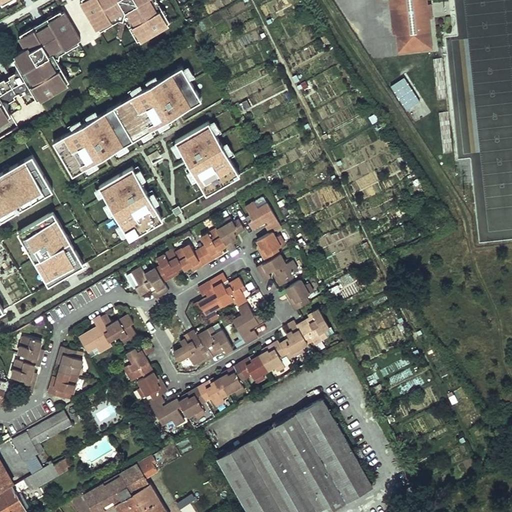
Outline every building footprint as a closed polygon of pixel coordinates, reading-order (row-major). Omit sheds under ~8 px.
[(82,0),(100,31),(122,19),(128,21),(141,43),(172,24),(158,0),(82,0)] [(389,0),(393,35),(396,35),(398,54),(434,50),(431,20),(433,19),(431,4),(429,4),(428,0),(389,0)] [(0,124),(13,116),(9,108),(10,101),(17,97),(16,94),(20,92),(22,94),(28,90),(35,92),(40,101),(71,83),(59,61),(61,54),(82,41),(64,8),(19,34),(26,47),(13,54),(18,63),(16,70),(10,73),(12,76),(7,79),(6,76),(0,79),(0,124)] [(71,131),(53,141),(68,166),(75,162),(79,171),(84,168),(94,162),(114,151),(124,145),(143,134),(153,128),(159,124),(169,118),(194,104),(191,99),(199,95),(190,80),(185,70),(182,66),(156,81),(146,87),(141,90),(131,96),(128,97),(130,102),(124,105),(121,101),(107,110),(110,114),(103,118),(100,113),(96,116),(86,122),(81,125),(71,131)] [(189,67),(185,70),(190,80),(195,77),(189,67)] [(387,83),(404,110),(420,100),(404,73),(387,83)] [(143,82),(146,87),(156,81),(153,76),(143,82)] [(128,91),(131,96),(141,90),(138,85),(128,91)] [(191,99),(194,104),(202,99),(199,95),(191,99)] [(121,101),(124,105),(130,102),(128,97),(121,101)] [(100,113),(103,118),(110,114),(107,110),(100,113)] [(83,117),(86,122),(96,116),(93,111),(83,117)] [(159,124),(162,129),(172,123),(169,118),(159,124)] [(68,126),(71,131),(81,125),(78,120),(68,126)] [(209,121),(175,141),(177,144),(183,154),(190,166),(196,176),(206,194),(234,178),(225,162),(231,159),(230,157),(224,147),(217,135),(211,125),(209,121)] [(216,122),(211,125),(217,135),(222,132),(216,122)] [(146,138),(156,133),(153,128),(143,134),(146,138)] [(177,144),(173,147),(178,157),(183,154),(177,144)] [(114,151),(117,155),(127,150),(124,145),(114,151)] [(229,145),(224,147),(230,157),(235,155),(229,145)] [(0,220),(3,219),(1,214),(7,211),(9,215),(20,209),(18,204),(24,201),(26,205),(37,199),(34,195),(41,191),(43,195),(53,190),(32,154),(24,159),(27,163),(21,167),(18,163),(9,168),(12,172),(6,176),(3,171),(0,173),(0,220)] [(18,163),(21,167),(27,163),(24,159),(18,163)] [(225,162),(234,178),(240,174),(231,159),(225,162)] [(68,166),(73,174),(79,171),(75,162),(68,166)] [(84,168),(87,173),(97,167),(94,162),(84,168)] [(138,165),(133,168),(139,178),(143,175),(138,165)] [(190,166),(185,169),(191,179),(196,176),(190,166)] [(132,167),(99,186),(99,188),(104,195),(110,205),(115,214),(122,226),(128,236),(130,239),(159,222),(155,215),(159,213),(153,202),(147,192),(139,178),(133,168),(132,167)] [(6,176),(12,172),(9,168),(3,171),(6,176)] [(99,188),(95,190),(99,197),(104,195),(99,188)] [(152,189),(147,192),(153,202),(158,199),(152,189)] [(34,195),(37,199),(43,195),(41,191),(34,195)] [(259,207),(269,202),(265,196),(256,201),(259,207)] [(18,204),(20,209),(26,205),(24,201),(18,204)] [(267,225),(271,233),(273,231),(283,226),(269,202),(259,207),(256,201),(247,206),(254,219),(250,221),(254,228),(265,222),(264,220),(267,219),(270,224),(267,225)] [(110,205),(105,207),(111,217),(115,214),(110,205)] [(1,214),(3,219),(9,215),(7,211),(1,214)] [(48,214),(53,221),(57,219),(53,211),(48,214)] [(155,215),(159,222),(163,219),(159,213),(155,215)] [(48,214),(22,230),(29,242),(34,240),(39,250),(35,252),(47,273),(52,270),(57,280),(84,264),(76,250),(71,253),(67,245),(71,242),(67,234),(62,237),(58,230),(62,227),(57,219),(53,221),(48,214)] [(137,280),(134,282),(141,294),(151,288),(150,287),(155,284),(158,290),(153,292),(157,299),(170,291),(165,282),(177,274),(175,271),(183,266),(185,269),(192,265),(195,270),(221,254),(218,250),(226,245),(231,252),(238,248),(234,242),(238,240),(236,235),(246,229),(240,219),(234,222),(231,217),(221,222),(223,226),(218,229),(217,227),(201,236),(206,245),(195,252),(190,244),(176,252),(174,249),(158,258),(163,266),(157,269),(156,268),(146,274),(142,267),(133,273),(137,280)] [(122,226),(117,228),(123,238),(128,236),(122,226)] [(58,230),(62,237),(67,234),(62,227),(58,230)] [(273,231),(271,233),(258,240),(262,248),(261,249),(267,262),(259,267),(267,281),(272,277),(269,272),(275,269),(278,273),(276,275),(280,282),(287,278),(299,271),(294,261),(287,264),(277,249),(285,244),(281,236),(277,238),(273,231)] [(29,242),(35,252),(39,250),(34,240),(29,242)] [(67,245),(71,253),(76,250),(71,242),(67,245)] [(52,270),(47,273),(53,282),(57,280),(52,270)] [(204,309),(209,320),(218,315),(215,310),(234,298),(237,304),(247,298),(244,293),(248,290),(240,277),(229,284),(231,286),(227,287),(224,282),(229,279),(225,273),(212,281),(211,279),(199,287),(203,294),(206,292),(208,296),(195,304),(199,312),(204,309)] [(290,297),(297,310),(310,303),(307,297),(314,292),(310,284),(305,286),(302,279),(287,288),(292,296),(290,297)] [(234,321),(247,344),(259,336),(255,330),(252,331),(250,329),(264,320),(260,313),(255,316),(248,304),(239,308),(243,315),(234,321)] [(154,398),(149,401),(162,425),(172,419),(176,425),(184,420),(177,408),(182,405),(188,415),(194,412),(197,416),(205,411),(200,403),(212,396),(216,405),(225,400),(222,395),(234,389),(237,393),(245,388),(241,380),(253,373),(258,381),(266,376),(264,371),(275,365),(277,370),(285,365),(281,357),(287,353),(286,352),(291,350),(295,356),(304,350),(303,347),(308,343),(305,338),(311,335),(315,342),(327,335),(324,329),(330,325),(320,307),(313,311),(314,314),(297,324),(295,321),(289,325),(292,331),(288,334),(290,338),(282,344),(279,340),(266,347),(268,349),(252,358),(251,356),(227,369),(229,372),(211,382),(210,380),(187,394),(188,396),(180,401),(178,398),(164,406),(162,403),(165,401),(161,394),(168,391),(161,378),(159,379),(146,356),(155,350),(151,344),(138,352),(136,347),(129,352),(134,362),(125,367),(132,381),(145,374),(147,377),(140,382),(143,388),(139,391),(143,398),(151,393),(154,398)] [(98,326),(80,336),(88,351),(97,346),(100,352),(113,344),(111,340),(120,334),(126,343),(139,336),(133,325),(135,324),(130,315),(114,323),(108,314),(103,318),(102,316),(94,320),(98,326)] [(189,355),(195,364),(210,355),(211,357),(226,349),(227,351),(234,347),(223,328),(217,332),(213,326),(198,334),(196,330),(189,334),(193,340),(188,343),(186,338),(181,341),(184,346),(175,351),(180,360),(189,355)] [(42,343),(23,337),(18,354),(27,356),(25,363),(16,361),(12,377),(20,379),(19,386),(33,390),(36,377),(33,376),(35,366),(39,367),(43,353),(39,352),(42,343)] [(55,375),(50,393),(63,397),(65,391),(72,392),(82,359),(75,357),(77,350),(63,346),(58,362),(62,363),(59,376),(55,375)] [(91,357),(100,352),(97,346),(88,351),(91,357)] [(291,361),(287,353),(281,357),(285,365),(291,361)] [(322,396),(296,411),(347,499),(373,484),(322,396)] [(63,411),(12,440),(24,461),(43,451),(38,443),(71,425),(63,411)] [(296,411),(270,427),(319,511),(324,511),(343,501),(347,499),(296,411)] [(319,511),(270,427),(245,441),(284,511),(319,511)] [(284,511),(245,441),(220,456),(251,511),(284,511)] [(152,454),(137,462),(120,472),(143,511),(166,511),(146,477),(158,470),(155,464),(157,462),(152,454)] [(65,457),(57,461),(62,469),(70,465),(65,457)] [(0,461),(0,490),(13,483),(0,461)] [(26,486),(28,489),(58,472),(51,461),(13,483),(0,490),(0,511),(16,511),(23,508),(24,507),(26,506),(17,492),(26,486)] [(143,511),(120,472),(83,493),(94,511),(100,511),(115,503),(120,511),(143,511)]
